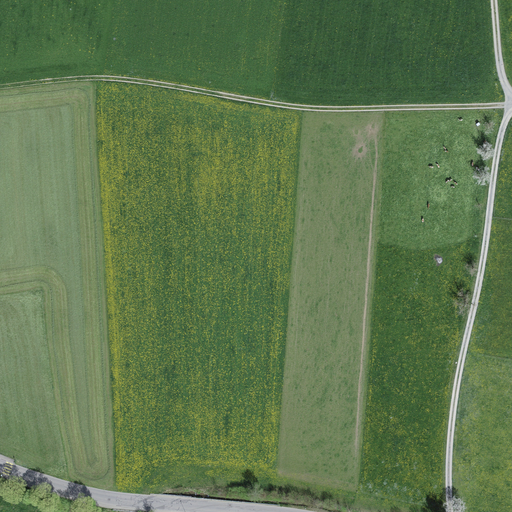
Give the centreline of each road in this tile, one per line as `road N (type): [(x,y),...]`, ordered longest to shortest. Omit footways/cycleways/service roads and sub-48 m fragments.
road 1 (track): [(511,104),(331,112),(131,83),(0,91)]
road 2 (track): [(511,112),(500,141),(455,403),(450,511)]
road 3 (tertiary): [(260,511),(108,498),(0,465)]
